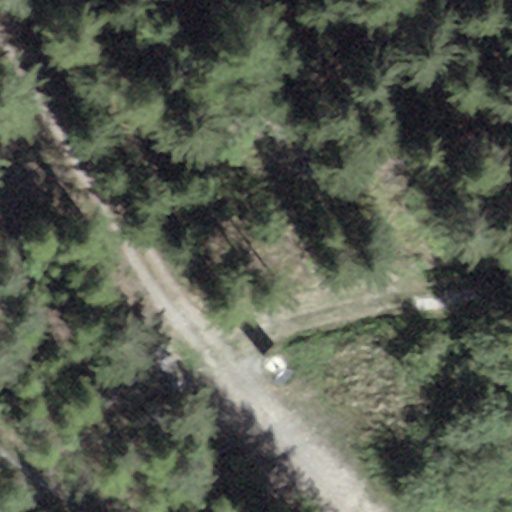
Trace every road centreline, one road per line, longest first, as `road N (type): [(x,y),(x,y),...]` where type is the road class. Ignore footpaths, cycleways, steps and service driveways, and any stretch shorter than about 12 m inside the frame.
road 1 (track): [(364,511),(164,304),(0,11)]
road 2 (track): [(0,429),(118,511)]
